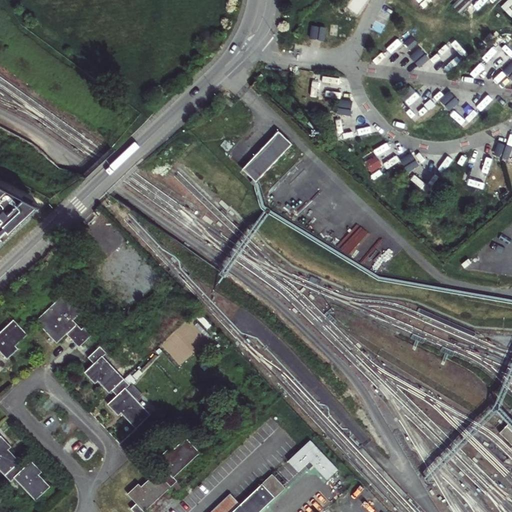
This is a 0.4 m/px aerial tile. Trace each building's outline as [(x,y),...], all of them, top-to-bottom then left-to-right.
[(325,40),(327,27),(312,25),(310,38),(325,40)] [(419,48),(411,56),(420,67),(429,58),(419,48)] [(511,79),(511,62),(503,71),(511,79)] [(440,99),(449,110),(458,101),(449,91),(440,99)] [(352,115),(352,101),(339,100),(339,115),(352,115)] [(291,144),(279,132),(250,162),(243,170),(256,182),(291,144)] [(499,142),(494,154),(508,159),(511,147),(499,142)] [(406,170),(417,165),(412,153),(401,158),(406,170)] [(0,245),(39,208),(0,187),(0,245)] [(51,289),(22,316),(45,340),(55,330),(66,343),(79,332),(62,315),(69,308),(51,289)] [(478,332),(420,307),(417,313),(475,339),(478,332)] [(0,360),(10,351),(6,347),(17,337),(4,323),(0,326),(0,360)] [(89,344),(77,355),(85,361),(72,371),(84,384),(88,380),(97,391),(101,388),(106,394),(97,402),(110,415),(113,411),(126,425),(140,412),(115,386),(120,382),(94,355),(97,351),(89,344)] [(511,431),(507,427),(501,433),(511,444),(511,431)] [(164,446),(152,457),(160,466),(153,472),(151,470),(136,483),(134,481),(122,492),(130,500),(124,505),(130,511),(143,511),(140,509),(175,478),(170,474),(197,451),(183,436),(168,450),(164,446)] [(288,461),(299,472),(310,462),(328,480),(339,469),(310,439),(288,461)] [(0,482),(2,480),(22,502),(38,488),(27,476),(29,474),(20,464),(11,472),(7,466),(10,463),(0,453),(0,482)] [(230,495),(212,511),(263,511),(286,491),(274,477),(243,507),(230,495)]
